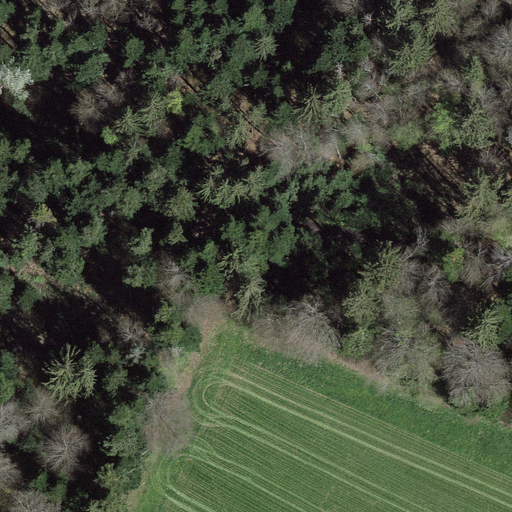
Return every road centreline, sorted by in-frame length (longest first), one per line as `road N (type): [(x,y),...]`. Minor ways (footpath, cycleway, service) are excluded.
road 1 (track): [(0,319),(51,316),(132,293),(265,217),(511,214)]
road 2 (track): [(11,511),(25,436),(56,370),(51,316)]
